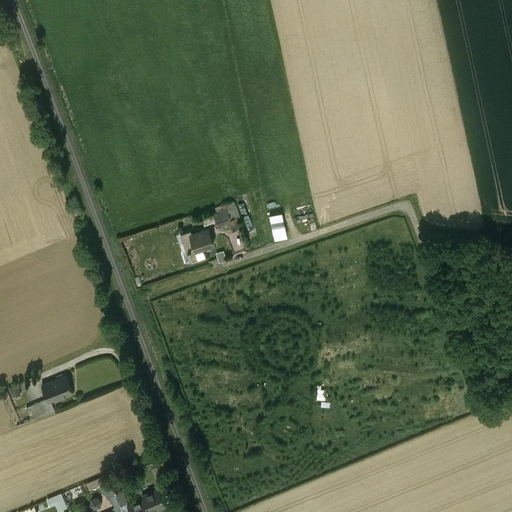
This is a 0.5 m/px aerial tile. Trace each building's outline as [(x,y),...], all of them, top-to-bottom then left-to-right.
[(226,209),(213,213),(217,226),(231,222),(226,209)] [(192,234),(191,234),(196,250),(203,247),(205,246),(205,247),(213,244),(208,229),(192,234)] [(203,247),(196,250),(191,234),(192,234),(191,230),(181,234),(187,252),(187,253),(189,253),(192,261),(192,262),(206,257),(203,247)] [(218,261),(225,258),(222,250),(215,252),(218,261)] [(189,253),(187,253),(187,252),(183,253),(186,263),(192,261),(189,253)] [(66,376),(43,385),(50,402),(73,393),(66,376)] [(108,475),(97,479),(97,480),(87,484),(89,489),(99,485),(100,487),(104,487),(111,484),(108,475)] [(120,506),(111,484),(104,487),(100,487),(103,493),(105,495),(107,499),(109,499),(111,503),(113,503),(116,511),(120,511),(123,511),(120,506)] [(128,503),(122,487),(114,489),(120,506),(128,503)] [(159,489),(143,496),(144,500),(149,511),(150,511),(166,506),(159,489)] [(101,502),(97,498),(92,500),(91,505),(95,508),(100,507),(101,502)] [(149,511),(144,500),(128,506),(129,511),(149,511)]
